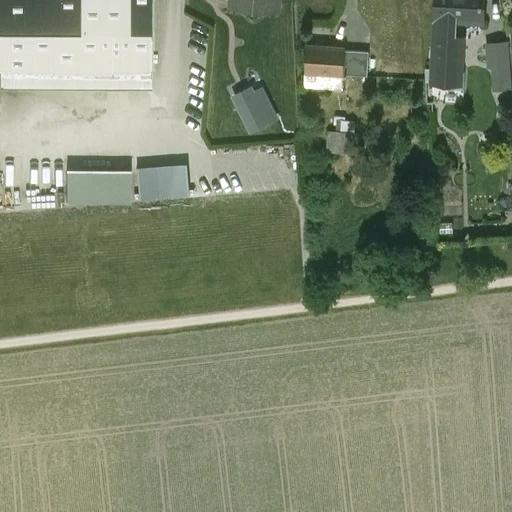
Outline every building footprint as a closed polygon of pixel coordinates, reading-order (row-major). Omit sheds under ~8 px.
[(0,0),(0,118),(3,118),(4,91),(153,92),(154,0),(0,0)] [(284,0),(233,0),(232,14),(284,17),(284,0)] [(482,0),(436,0),(434,37),(453,38),(454,20),(482,21),(482,0)] [(453,38),(434,37),(431,82),(446,82),(446,87),(462,88),(463,73),(459,72),(461,38),(453,38)] [(509,38),(487,39),(490,88),(511,87),(509,38)] [(344,47),(306,44),(304,72),(343,75),(344,47)] [(279,122),(259,83),(232,96),(251,136),(279,122)] [(328,151),(347,151),(347,129),(329,129),(328,151)] [(188,164),(136,168),(138,200),(191,196),(188,164)] [(132,169),(65,171),(66,202),(133,201),(132,169)]
